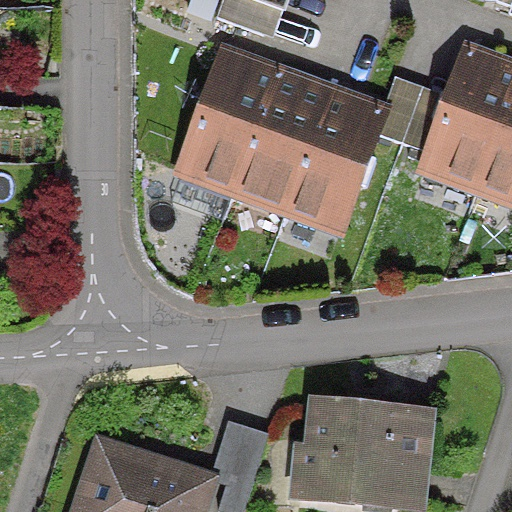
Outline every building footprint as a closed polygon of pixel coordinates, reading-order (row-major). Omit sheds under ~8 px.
[(218,0),(211,21),(258,38),(268,11),(239,0),(218,0)] [(239,0),(268,11),(272,0),(239,0)] [(503,17),(511,20),(511,0),(491,0),(490,4),(505,10),(503,17)] [(420,172),(472,191),(511,83),(511,74),(462,56),(446,101),(436,98),(427,123),(436,127),(425,157),(420,172)] [(177,174),(230,193),(272,77),(219,58),(177,174)] [(272,77),(230,193),(281,212),(324,97),(272,77)] [(369,137),(397,147),(418,91),(390,81),(376,116),(369,137)] [(511,83),(472,191),(511,205),(511,83)] [(397,147),(425,157),(436,127),(427,123),(436,98),(418,91),(397,147)] [(324,97),(281,212),(334,232),(350,187),(360,190),(369,165),(360,161),(369,137),(376,116),(324,97)] [(190,193),(184,213),(230,229),(236,209),(190,193)] [(410,508),(419,421),(313,410),(309,454),(299,453),(294,496),(410,508)] [(194,511),(204,484),(178,475),(95,448),(73,511),(194,511)]
